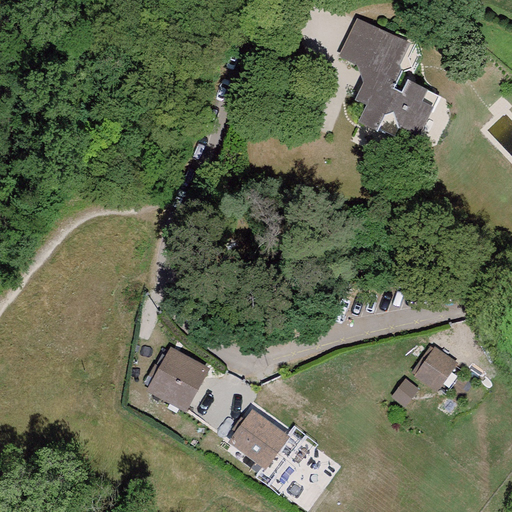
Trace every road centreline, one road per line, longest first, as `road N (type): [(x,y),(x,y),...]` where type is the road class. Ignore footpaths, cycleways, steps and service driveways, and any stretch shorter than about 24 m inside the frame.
road 1 (residential): [(256,0),(245,54),(166,256),(172,299),(189,325),(245,362),(266,361),(317,337),(483,300)]
road 2 (track): [(0,308),(72,217),(101,205),(181,210)]
